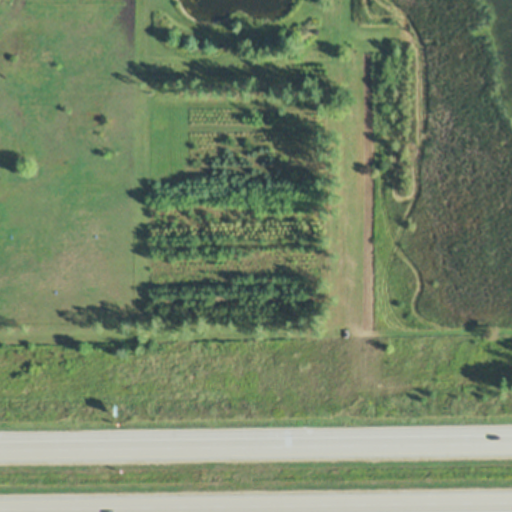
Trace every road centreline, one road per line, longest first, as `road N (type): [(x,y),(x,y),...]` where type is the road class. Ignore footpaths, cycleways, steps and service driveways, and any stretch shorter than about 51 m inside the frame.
road 1 (motorway): [(0,507),(511,506)]
road 2 (motorway): [(511,446),(0,446)]
